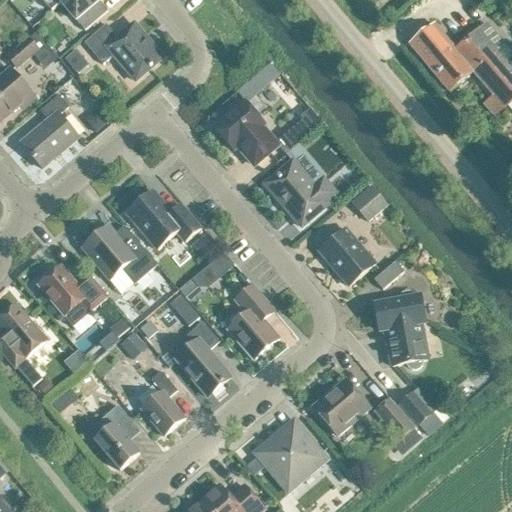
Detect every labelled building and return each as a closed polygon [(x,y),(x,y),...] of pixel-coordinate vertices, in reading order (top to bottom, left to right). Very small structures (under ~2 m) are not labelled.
[(61,5),(66,0),(38,0),(39,0),(41,0),(52,12),(60,5),(61,5)] [(66,0),(61,5),(76,23),(85,33),(93,26),(108,13),(100,3),(103,0),(66,0)] [(456,50),(434,24),(429,28),(410,44),(450,92),(474,73),(494,97),(485,104),(496,116),(507,106),(511,111),(511,65),(508,61),(502,66),(493,55),(499,50),(481,29),(456,50)] [(118,40),(106,26),(85,45),(103,67),(114,58),(136,83),(163,60),(135,26),(118,40)] [(17,70),(38,52),(29,40),(7,59),(17,70)] [(72,43),(60,53),(70,65),(82,55),(72,43)] [(271,66),(261,75),(270,86),(281,76),(271,66)] [(22,111),(35,100),(11,73),(0,82),(0,123),(19,107),(22,111)] [(42,171),(79,140),(60,117),(69,109),(59,97),(56,100),(41,113),(48,122),(21,145),(42,171)] [(254,168),(278,148),(262,129),(265,127),(246,104),(215,130),(234,153),(239,149),(254,168)] [(321,125),(310,113),(302,120),(313,133),(321,125)] [(314,189),(293,163),(265,187),(277,201),(278,200),(284,206),(283,207),(302,229),(329,206),(326,203),(336,195),(323,181),(314,189)] [(196,188),(186,195),(200,212),(209,204),(196,188)] [(369,224),(388,208),(372,189),(352,205),(369,224)] [(171,215),(152,193),(126,214),(158,252),(178,235),(186,245),(201,232),(180,207),(171,215)] [(102,234),(83,251),(96,266),(110,283),(122,297),(135,286),(158,267),(138,244),(125,229),(124,229),(125,230),(116,238),(111,232),(109,229),(102,234)] [(349,289),(375,267),(346,232),(320,254),(333,269),(334,269),(338,274),(338,275),(349,289)] [(383,292),(404,274),(395,264),(374,282),(383,292)] [(109,300),(102,292),(89,277),(77,287),(62,269),(39,288),(64,319),(65,319),(74,329),(109,300)] [(189,303),(201,292),(192,281),(179,292),(189,303)] [(253,363),(279,341),(264,323),(275,314),(253,288),(235,303),(246,316),(228,332),(240,348),(253,363)] [(398,303),(375,307),(380,333),(386,332),(420,325),(420,326),(426,325),(421,299),(416,300),(413,295),(408,293),(403,294),(400,298),(398,303)] [(0,351),(16,370),(16,369),(12,365),(22,357),(26,361),(47,343),(41,336),(29,322),(16,307),(6,316),(2,314),(0,316),(0,331),(3,334),(0,336),(0,351)] [(118,341),(130,331),(123,322),(111,332),(118,341)] [(207,399),(231,380),(209,354),(220,345),(203,325),(188,337),(195,347),(177,362),(207,399)] [(420,368),(422,366),(422,363),(427,362),(420,326),(420,325),(386,332),(393,369),(406,366),(407,368),(408,369),(412,371),(415,371),(418,371),(420,368)] [(93,334),(82,343),(90,355),(102,346),(93,334)] [(133,362),(147,350),(134,335),(120,347),(133,362)] [(42,381),(26,361),(22,357),(12,365),(16,369),(33,389),(42,381)] [(473,379),(490,372),(485,361),(469,368),(473,379)] [(164,438),(185,421),(169,401),(178,393),(165,378),(161,374),(151,382),(162,394),(141,412),(151,423),(164,438)] [(73,389),(84,405),(97,396),(86,380),(73,389)] [(338,439),(370,411),(346,382),(313,409),(338,439)] [(138,408),(146,396),(133,388),(125,399),(138,408)] [(419,428),(431,417),(413,396),(401,406),(419,428)] [(400,443),(414,431),(390,403),(376,414),(400,443)] [(120,473),(140,456),(125,438),(135,429),(122,414),(118,408),(97,425),(105,434),(95,443),(120,473)] [(288,495),(328,462),(309,440),(294,422),(255,456),(288,495)] [(231,501),(220,488),(202,503),(208,511),(264,511),(265,511),(245,489),(231,501)] [(12,511),(2,499),(0,500),(0,511),(12,511)] [(208,511),(202,503),(191,511),(208,511)]
